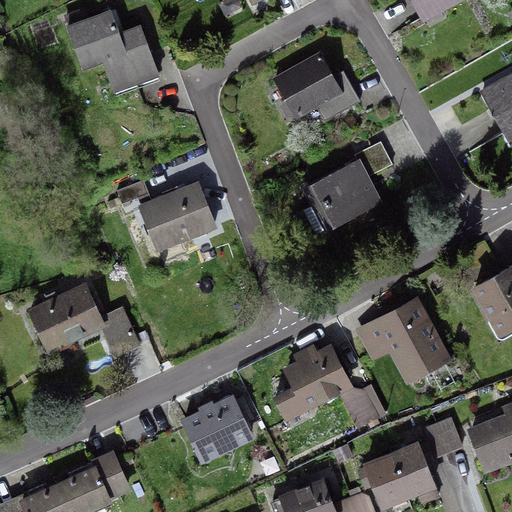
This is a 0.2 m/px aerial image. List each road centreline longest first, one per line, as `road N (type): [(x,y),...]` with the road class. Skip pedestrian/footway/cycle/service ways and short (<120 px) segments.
road 1 (residential): [(287,326),(201,105),(201,85),(219,67),(319,13),(350,13),(475,224)]
road 2 (residential): [(0,461),(287,326)]
road 3 (residential): [(287,326),(475,224)]
